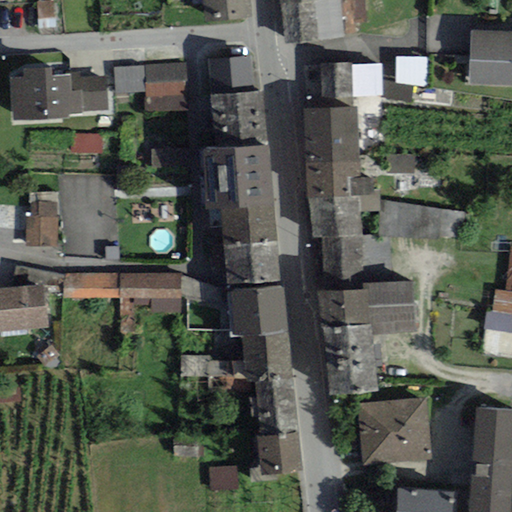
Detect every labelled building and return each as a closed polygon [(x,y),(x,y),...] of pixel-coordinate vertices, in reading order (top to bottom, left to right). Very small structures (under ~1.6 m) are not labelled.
[(251,18),(248,0),(204,0),(208,24),(251,18)] [(340,0),(321,0),(322,1),(280,4),(284,43),(343,39),(343,34),(340,0)] [(340,0),(343,34),(354,33),(354,23),(367,23),(365,0),(340,0)] [(55,29),(54,1),(37,1),(38,30),(55,29)] [(469,85),(511,86),(511,32),(470,32),(469,85)] [(207,60),(210,96),(253,92),(249,56),(207,60)] [(429,59),(396,58),(396,84),(427,87),(429,59)] [(191,110),(188,63),(144,66),(146,92),(147,113),(191,110)] [(308,111),(352,109),(351,97),(350,67),(350,63),(306,65),(308,111)] [(382,65),(350,67),(351,97),(383,96),(382,65)] [(146,92),(144,66),(113,69),(115,95),(146,92)] [(80,74),(51,76),(51,69),(23,70),(23,77),(10,78),(12,121),(69,118),(69,115),(82,114),(82,111),(80,78),(80,74)] [(106,77),(80,78),(82,111),(107,110),(106,77)] [(216,151),(267,145),(261,91),(253,92),(210,96),(216,151)] [(308,111),(304,111),(306,165),(358,163),(355,109),(352,109),(308,111)] [(102,134),(70,134),(71,153),(102,152),(102,134)] [(219,210),(273,204),(267,145),(216,151),(201,152),(207,211),(219,210)] [(155,167),(192,168),(193,150),(156,149),(155,167)] [(358,179),(358,163),(306,165),(307,197),(374,195),(373,178),(358,179)] [(379,195),(374,195),(307,197),(310,214),(359,212),(379,212),(379,195)] [(463,211),(382,201),(378,237),(460,240),(463,211)] [(25,218),(25,247),(57,246),(57,202),(29,203),(29,218),(25,218)] [(273,204),(219,210),(222,247),(276,242),(273,204)] [(361,237),(359,212),(310,214),(312,237),(321,238),(361,237)] [(361,261),(361,237),(321,238),(322,262),(361,261)] [(276,242),(222,247),(225,278),(227,293),(281,287),(280,275),(276,242)] [(511,245),(511,246),(505,291),(496,290),(493,312),(511,314),(511,245)] [(362,284),(361,261),(322,262),(323,293),(362,290),(362,284)] [(64,277),(16,267),(13,288),(43,285),(44,292),(60,294),(64,277)] [(120,299),(120,273),(64,273),(64,277),(63,299),(120,299)] [(180,274),(120,273),(120,299),(120,312),(180,312),(180,274)] [(323,293),(319,293),(321,329),(371,325),(372,335),(415,332),(411,281),(362,284),(362,290),(323,293)] [(0,333),(48,328),(44,292),(43,285),(13,288),(0,289),(0,333)] [(241,339),(287,334),(281,287),(227,293),(231,340),(241,339)] [(511,357),(511,314),(493,312),(487,311),(481,353),(511,357)] [(372,335),(371,325),(321,329),(326,396),(376,393),(372,335)] [(255,383),(292,379),(287,334),(241,339),(244,363),(245,378),(246,384),(255,383)] [(209,355),(180,356),(181,376),(209,375),(209,362),(209,355)] [(244,363),(209,362),(209,375),(209,378),(245,378),(244,363)] [(261,436),(296,433),(292,379),(255,383),(261,436)] [(426,398),(356,404),(361,466),(431,460),(426,398)] [(510,511),(511,486),(511,409),(476,408),(469,511),(510,511)] [(256,438),(261,476),(301,471),(296,433),(261,436),(256,438)] [(173,436),(174,460),(203,459),(202,435),(173,436)] [(237,467),(210,467),(210,491),(237,491),(237,467)] [(454,511),(456,494),(398,489),(396,511),(454,511)]
